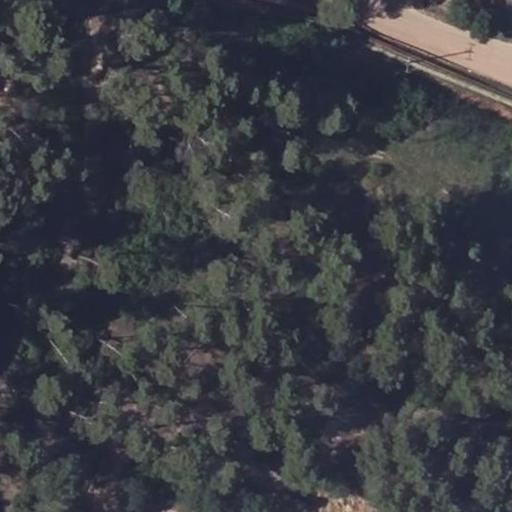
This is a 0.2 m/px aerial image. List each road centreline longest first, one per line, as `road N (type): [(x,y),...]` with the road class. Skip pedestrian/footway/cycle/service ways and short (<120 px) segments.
road 1 (track): [(263,511),(0,454)]
road 2 (unclassified): [(511,69),(430,43),(361,0)]
